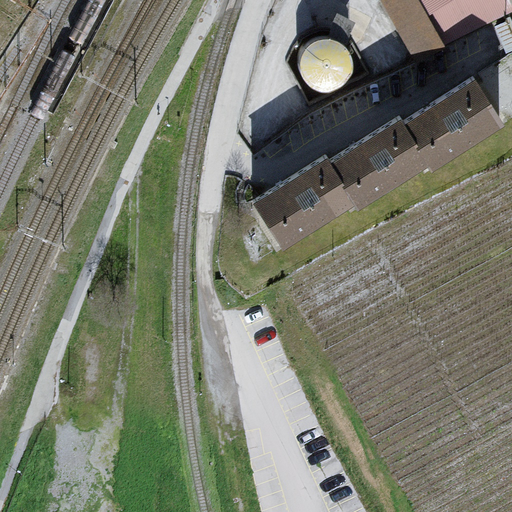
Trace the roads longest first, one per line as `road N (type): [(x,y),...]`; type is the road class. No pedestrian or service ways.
road 1 (residential): [(256,0),(217,143),(204,275),(219,330),(267,409),(303,511)]
road 2 (unknown): [(208,199),(412,82)]
